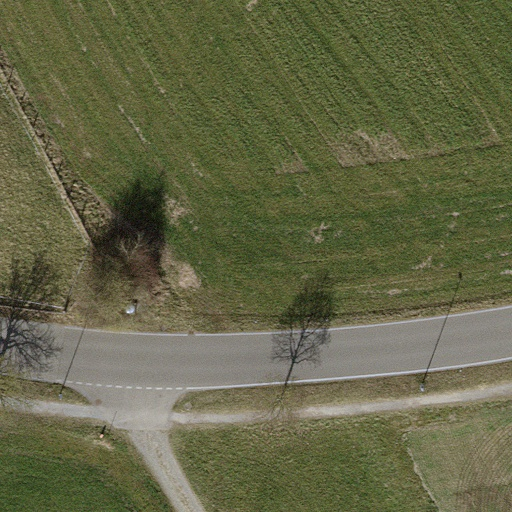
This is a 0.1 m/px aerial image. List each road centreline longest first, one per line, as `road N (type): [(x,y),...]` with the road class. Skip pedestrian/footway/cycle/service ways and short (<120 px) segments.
road 1 (residential): [(511,336),(379,354),(199,363),(128,363),(0,342)]
road 2 (track): [(194,511),(142,423),(128,363)]
